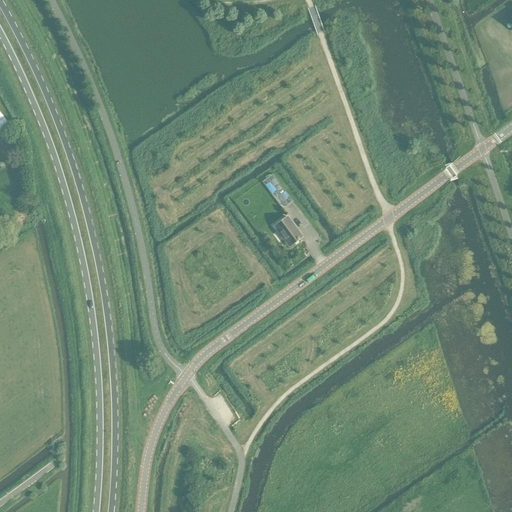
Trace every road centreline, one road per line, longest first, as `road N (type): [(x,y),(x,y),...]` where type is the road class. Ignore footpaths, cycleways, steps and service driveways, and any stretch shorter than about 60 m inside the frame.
road 1 (primary): [(110,511),(114,392),(95,246),(50,103),(0,2)]
road 2 (primary): [(0,33),(50,148),(79,250),(99,390),(94,511)]
road 3 (unclassified): [(187,375),(224,338),(511,126)]
road 4 (unclassified): [(187,375),(154,434),(140,511)]
